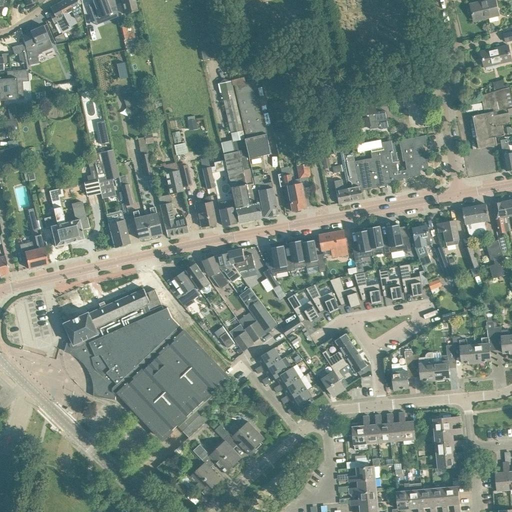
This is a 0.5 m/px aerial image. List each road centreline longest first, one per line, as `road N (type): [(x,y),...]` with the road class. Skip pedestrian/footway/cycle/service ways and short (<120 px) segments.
road 1 (tertiary): [(0,289),(457,194)]
road 2 (residential): [(156,511),(0,358)]
road 3 (residential): [(457,194),(443,107),(453,62),(438,0)]
road 4 (residential): [(353,320),(416,308),(420,321),(371,347)]
